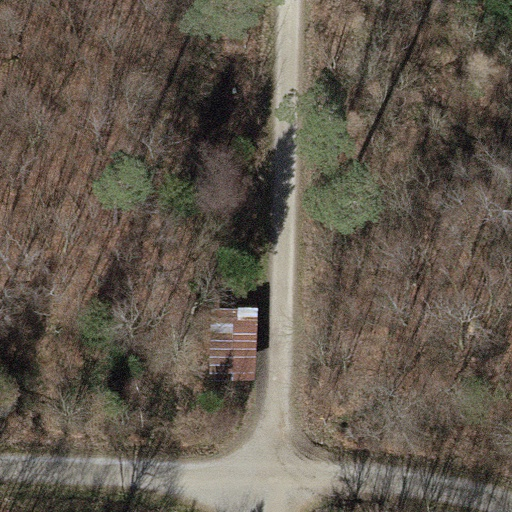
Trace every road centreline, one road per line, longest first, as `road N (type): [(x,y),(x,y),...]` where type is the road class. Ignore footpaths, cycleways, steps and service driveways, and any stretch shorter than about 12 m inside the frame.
road 1 (track): [(290,0),(277,476)]
road 2 (track): [(277,476),(0,472)]
road 3 (track): [(511,507),(420,483),(277,476)]
